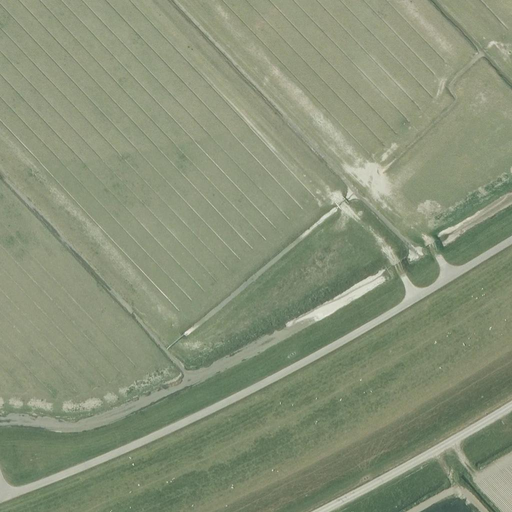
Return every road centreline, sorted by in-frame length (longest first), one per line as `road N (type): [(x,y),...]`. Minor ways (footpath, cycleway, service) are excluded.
road 1 (unclassified): [(511,238),(185,421),(0,494)]
road 2 (unclassified): [(319,511),(511,405)]
